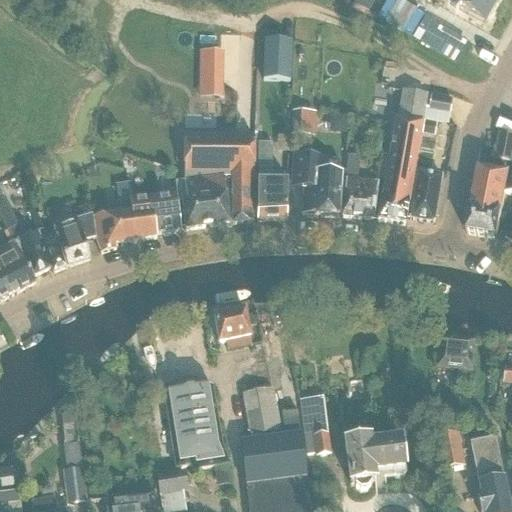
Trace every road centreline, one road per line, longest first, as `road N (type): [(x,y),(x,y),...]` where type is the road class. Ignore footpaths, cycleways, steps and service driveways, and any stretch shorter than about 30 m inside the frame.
road 1 (unclassified): [(0,318),(57,286),(185,248),(320,236),(450,249)]
road 2 (track): [(246,34),(272,11),(313,12),(491,98)]
road 3 (unclassified): [(450,249),(467,148),(511,63)]
